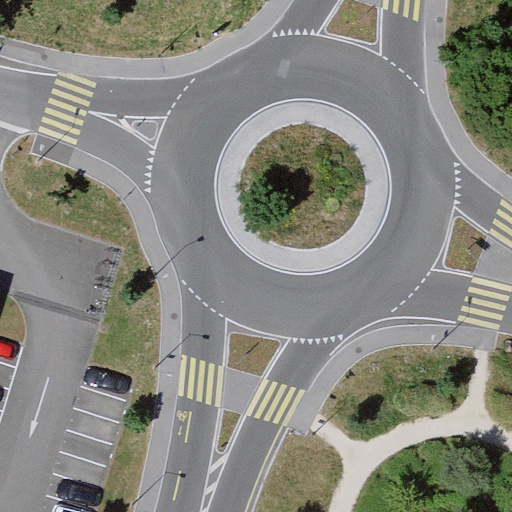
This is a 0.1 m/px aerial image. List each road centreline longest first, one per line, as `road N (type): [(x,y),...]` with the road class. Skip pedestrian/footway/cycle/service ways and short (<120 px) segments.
road 1 (secondary): [(201,246),(202,380),(191,511)]
road 2 (secondary): [(220,511),(347,294)]
road 3 (residential): [(229,95),(61,106)]
road 4 (secondary): [(201,246),(249,291),(314,303),(347,294)]
road 5 (secondary): [(403,127),(355,82),(323,71),(258,78)]
road 6 (residential): [(61,106),(185,185)]
road 7 (unclassified): [(376,277),(511,306)]
road 8 (secondary): [(376,277),(413,223),(416,158)]
road 9 (secondary): [(403,127),(404,0)]
road 10 (unclassified): [(511,233),(416,158)]
